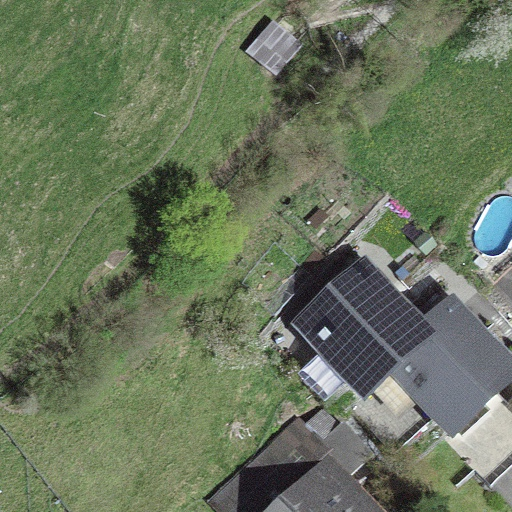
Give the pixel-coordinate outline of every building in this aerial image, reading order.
[(365,395),(394,368),(422,339),(364,274),(304,328),(365,395)] [(511,378),(451,313),(422,339),(394,368),(453,433),(511,378)] [(311,455),(341,487),(371,458),(343,425),(311,455)] [(212,507),(216,511),(352,511),(321,478),(303,495),(267,456),(212,507)] [(194,511),(214,511),(204,502),(194,511)]
